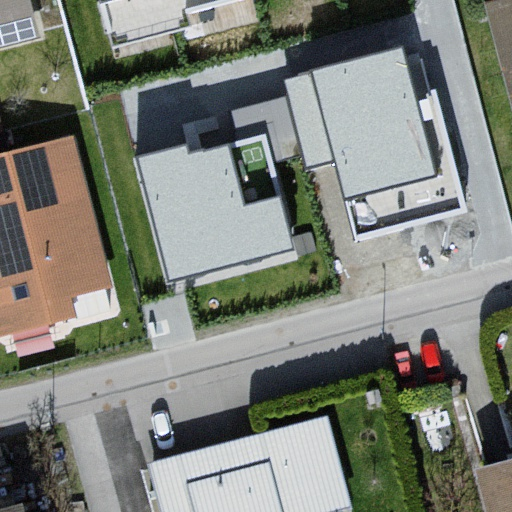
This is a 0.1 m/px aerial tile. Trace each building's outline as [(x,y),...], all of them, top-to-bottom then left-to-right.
[(32,0),(0,0),(0,56),(42,47),(32,0)] [(511,4),(488,10),(511,109),(511,4)] [(404,46),(282,77),(305,167),(335,159),(355,237),(465,209),(435,93),(417,97),(404,46)] [(186,142),(136,155),(167,280),(293,248),(265,134),(188,153),(186,142)] [(71,141),(0,161),(0,340),(79,322),(68,300),(108,296),(71,141)] [(324,416),(153,461),(166,511),(318,511),(347,504),(324,416)] [(511,511),(511,464),(476,472),(487,511),(511,511)]
